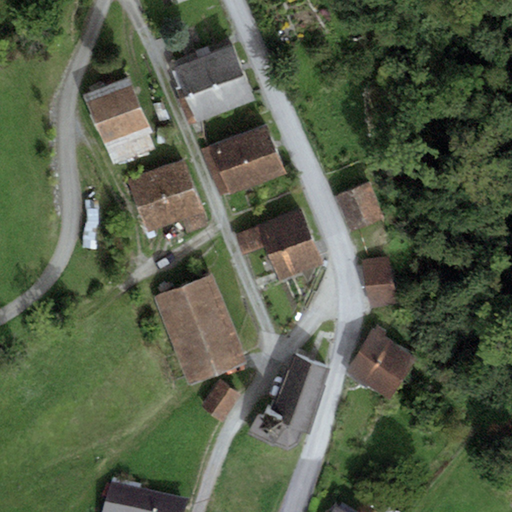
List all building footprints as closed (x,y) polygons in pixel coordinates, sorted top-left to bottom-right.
[(176,69),(187,97),(245,75),(234,47),(176,69)] [(197,123),(255,101),(245,75),(187,97),(197,123)] [(128,77),(83,95),(113,165),(154,148),(148,134),(151,132),(128,77)] [(350,87),(303,106),(321,151),(368,132),(350,87)] [(266,125),(208,147),(202,149),(219,194),(225,192),(227,197),(284,175),(266,125)] [(185,160),(129,181),(149,234),(185,221),(190,235),(210,228),(185,160)] [(350,233),(384,218),(368,183),(335,197),(350,233)] [(302,209),(233,235),(241,256),(267,247),(280,281),(323,265),(302,209)] [(396,302),(389,257),(361,262),(368,306),(396,302)] [(211,276),(153,298),(188,386),(246,363),(211,276)] [(391,400),(418,359),(374,330),(347,372),(391,400)] [(328,370),(296,357),(273,409),(267,407),(263,417),(258,414),(248,436),(272,446),(274,445),(289,449),(296,443),(300,433),(310,435),(326,387),(322,385),(328,370)] [(241,395),(217,380),(200,408),(223,423),(241,395)] [(112,477),(111,482),(104,511),(185,511),(188,499),(140,489),(141,484),(112,477)]
